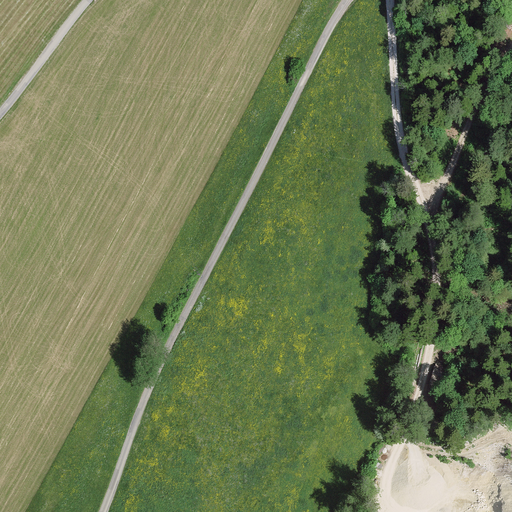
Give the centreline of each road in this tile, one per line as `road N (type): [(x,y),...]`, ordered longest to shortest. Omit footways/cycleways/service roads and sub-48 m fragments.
road 1 (unclassified): [(348,0),(155,374),(105,511)]
road 2 (track): [(392,0),(399,133),(426,235),(432,325),(409,443),(385,511)]
road 3 (track): [(511,56),(426,235)]
road 4 (unclassified): [(0,114),(90,0)]
